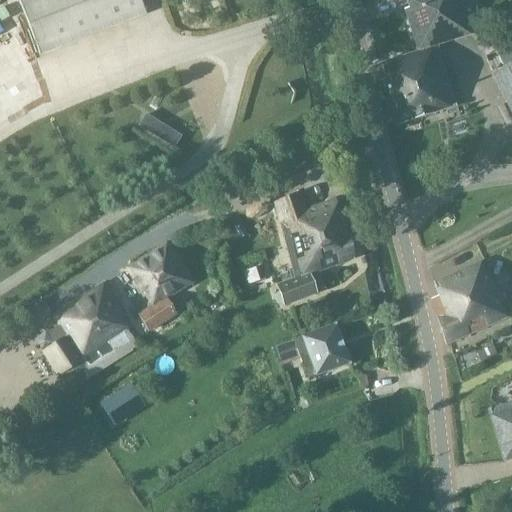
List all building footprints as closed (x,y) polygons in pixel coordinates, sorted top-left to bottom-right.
[(17,0),(40,57),(146,16),(139,0),(17,0)] [(406,0),(409,8),(404,9),(417,51),(418,53),(438,47),(471,36),(459,0),(406,0)] [(417,51),(379,64),(385,79),(380,81),(394,124),(393,124),(394,126),(456,106),(438,47),(418,53),(417,51)] [(511,57),(487,70),(511,117),(511,57)] [(146,112),(137,125),(173,147),(181,135),(146,112)] [(354,260),(340,216),(336,217),(331,202),(301,212),(295,194),(269,203),(293,279),(277,285),(284,306),(315,295),(309,275),(354,260)] [(165,242),(124,269),(143,297),(145,296),(151,306),(137,315),(148,332),(175,314),(166,299),(191,283),(165,242)] [(445,346),(507,318),(482,261),(433,284),(437,296),(429,300),(445,346)] [(54,344),(42,352),(57,374),(56,375),(67,391),(137,346),(120,319),(122,317),(102,285),(52,317),(58,326),(46,333),(54,344)] [(300,337),(273,346),(276,356),(296,350),(306,379),(348,365),(335,324),(299,336),(300,337)] [(113,427),(144,407),(129,383),(98,404),(113,427)] [(511,402),(487,410),(502,464),(511,460),(511,402)] [(333,474),(341,472),(337,450),(328,452),(333,474)]
